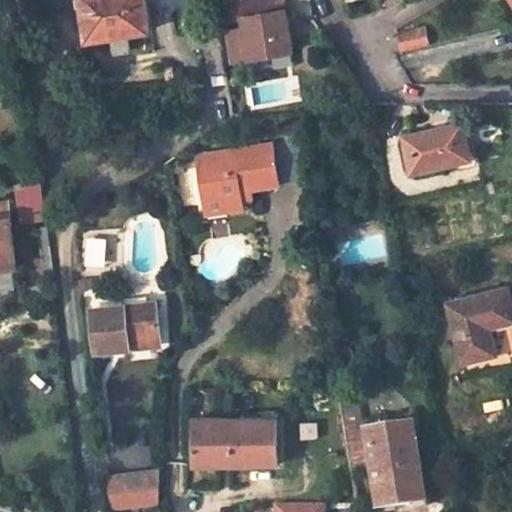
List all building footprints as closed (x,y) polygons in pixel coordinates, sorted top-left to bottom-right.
[(150,29),(147,3),(146,0),(83,0),(88,37),(113,33),(115,50),(133,48),(131,31),(150,29)] [(293,50),(283,0),(221,0),(218,1),(229,62),(293,50)] [(217,24),(190,28),(193,42),(203,40),(208,67),(224,64),(217,24)] [(397,34),(400,48),(428,42),(425,28),(397,34)] [(405,132),(413,167),(470,155),(462,120),(405,132)] [(277,180),(305,174),(299,135),(269,139),(277,180)] [(269,139),(202,150),(205,171),(198,172),(205,208),(241,203),(240,193),(239,185),(250,184),(277,180),(269,139)] [(202,150),(195,151),(198,172),(205,171),(202,150)] [(27,219),(45,216),(40,173),(26,175),(27,184),(14,186),(16,202),(24,202),(27,219)] [(239,185),(240,193),(251,191),(250,184),(239,185)] [(6,203),(0,203),(0,268),(15,267),(6,203)] [(449,300),(464,359),(501,349),(494,322),(511,317),(511,292),(510,285),(449,300)] [(138,337),(167,334),(164,304),(100,311),(104,349),(139,345),(138,337)] [(167,334),(138,337),(139,345),(168,343),(167,334)] [(354,384),(339,386),(351,469),(366,467),(354,384)] [(196,414),(195,461),(277,459),(275,412),(196,414)] [(367,430),(379,505),(426,498),(414,423),(367,430)] [(160,499),(161,469),(107,477),(110,507),(160,499)]
